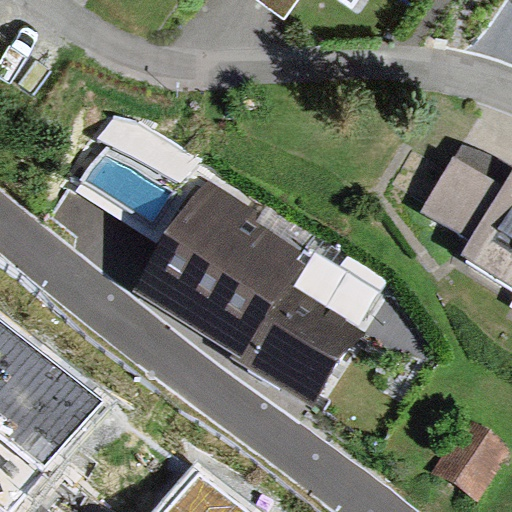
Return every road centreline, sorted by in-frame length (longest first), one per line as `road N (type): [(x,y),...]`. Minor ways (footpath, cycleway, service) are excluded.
road 1 (residential): [(38,0),(105,50),(184,68),(329,62),(511,92)]
road 2 (unclassified): [(383,511),(0,221)]
